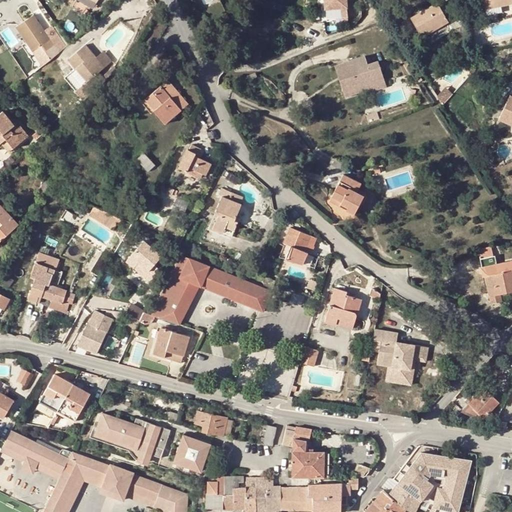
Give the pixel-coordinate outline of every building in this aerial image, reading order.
[(346,0),(324,0),(325,8),(347,7),(346,0)] [(511,0),(484,0),(486,9),(500,6),(511,2),(511,0)] [(437,3),(412,18),(422,37),(448,22),(437,3)] [(500,6),(486,9),(488,15),(502,12),(500,6)] [(32,17),(15,29),(26,45),(32,54),(41,48),(50,60),(58,53),(50,41),(43,32),(32,17)] [(50,41),(58,53),(64,48),(49,27),(43,32),(50,41)] [(32,54),(26,45),(21,47),(33,64),(32,70),(34,73),(50,60),(41,48),(32,54)] [(68,60),(76,68),(87,83),(98,74),(104,69),(85,46),(68,60)] [(366,55),(341,63),(344,73),(346,72),(348,76),(340,81),(345,96),(366,89),(365,87),(384,81),(378,60),(368,63),(366,55)] [(341,63),(335,65),(340,81),(348,76),(346,72),(344,73),(341,63)] [(87,83),(76,68),(64,78),(82,101),(104,82),(98,74),(87,83)] [(105,75),(108,78),(116,71),(114,69),(105,75)] [(168,80),(161,86),(182,110),(188,105),(168,80)] [(384,81),(365,87),(366,89),(367,92),(386,86),(384,81)] [(154,111),(165,124),(182,110),(161,86),(146,99),(154,109),(154,111)] [(446,87),(438,96),(441,100),(443,104),(453,94),(446,87)] [(511,98),(509,98),(500,118),(505,120),(504,123),(511,127),(511,98)] [(11,129),(14,126),(3,111),(0,113),(0,143),(6,139),(13,149),(28,137),(20,128),(17,130),(14,133),(11,129)] [(497,122),(493,121),(490,134),(497,136),(500,128),(496,127),(497,122)] [(6,139),(0,143),(8,153),(13,149),(6,139)] [(35,150),(42,157),(54,146),(48,139),(35,150)] [(211,164),(200,158),(194,155),(197,149),(198,148),(192,144),(189,149),(187,150),(179,167),(187,171),(188,167),(205,175),(211,164)] [(203,152),(197,149),(194,155),(200,158),(203,152)] [(136,160),(148,172),(155,165),(144,153),(136,160)] [(233,174),(229,180),(237,184),(240,178),(233,174)] [(344,174),(340,180),(350,186),(354,179),(344,174)] [(37,196),(43,199),(52,182),(46,178),(37,196)] [(342,201),(340,205),(354,213),(364,196),(349,188),(350,186),(340,180),(333,196),(342,201)] [(222,197),(215,213),(218,214),(213,228),(232,235),(238,222),(235,220),(241,205),(240,204),(229,200),(232,192),(222,188),(218,196),(222,197)] [(243,197),(232,192),(229,200),(240,204),(243,197)] [(330,201),(340,205),(342,201),(333,196),(330,201)] [(177,198),(171,212),(182,218),(188,204),(177,198)] [(0,223),(1,225),(0,225),(0,241),(18,224),(0,204),(0,223)] [(123,219),(95,207),(90,216),(110,229),(111,227),(114,229),(117,224),(119,225),(123,219)] [(215,213),(209,229),(212,230),(213,228),(218,214),(215,213)] [(111,227),(110,229),(115,232),(119,225),(117,224),(114,229),(111,227)] [(291,245),(306,251),(312,235),(290,227),(284,243),(291,245)] [(213,228),(212,230),(231,238),(232,235),(213,228)] [(318,237),(312,235),(306,251),(309,252),(312,253),(318,237)] [(139,262),(149,270),(161,256),(154,249),(144,241),(126,262),(134,268),(139,262)] [(309,252),(306,251),(291,245),(285,259),(305,264),(309,252)] [(156,247),(154,249),(161,256),(164,253),(156,247)] [(491,258),(489,248),(480,250),(482,260),(491,258)] [(493,248),(489,248),(491,258),(482,260),(484,267),(496,265),(493,248)] [(46,284),(57,288),(62,273),(56,270),(59,260),(39,253),(30,277),(35,278),(29,299),(40,303),(46,284)] [(182,257),(159,318),(185,327),(200,287),(265,311),(272,291),(182,257)] [(511,261),(496,265),(484,267),(482,268),(485,284),(488,284),(490,297),(500,294),(511,292),(511,261)] [(139,262),(134,268),(144,277),(149,270),(139,262)] [(66,291),(57,288),(46,284),(40,303),(50,306),(52,300),(62,304),(66,291)] [(335,288),(326,321),(336,324),(336,322),(338,318),(354,322),(361,298),(346,293),(347,291),(335,288)] [(369,300),(379,305),(381,296),(373,293),(371,294),(369,297),(369,300)] [(8,299),(3,296),(0,294),(0,308),(3,310),(8,299)] [(52,300),(50,306),(61,309),(62,304),(52,300)] [(95,313),(91,322),(107,329),(112,319),(100,313),(100,315),(95,313)] [(141,320),(135,316),(128,329),(134,333),(141,320)] [(338,318),(336,322),(353,327),(354,322),(338,318)] [(90,349),(97,352),(107,332),(88,323),(87,326),(78,345),(90,350),(90,349)] [(166,351),(182,356),(189,336),(162,328),(154,353),(164,356),(166,351)] [(119,331),(118,335),(123,337),(129,339),(130,336),(119,331)] [(129,339),(123,337),(118,349),(124,352),(130,340),(129,339)] [(373,343),(363,341),(362,352),(371,353),(373,343)] [(374,376),(385,377),(389,378),(388,386),(406,388),(410,369),(424,371),(425,359),(407,357),(407,359),(403,359),(402,360),(389,358),(391,345),(373,342),(373,343),(371,353),(369,362),(375,363),(374,376)] [(407,359),(407,357),(394,354),(395,345),(391,345),(389,358),(402,360),(403,359),(407,359)] [(320,350),(305,346),(301,358),(300,362),(315,366),(320,350)] [(166,351),(164,356),(181,361),(182,356),(166,351)] [(24,384),(31,372),(23,368),(16,380),(24,384)] [(389,378),(385,377),(382,392),(408,396),(412,372),(423,374),(424,371),(410,369),(406,388),(388,386),(389,378)] [(55,375),(40,400),(75,420),(89,394),(73,385),(55,375)] [(0,392),(5,396),(9,389),(0,383),(0,392)] [(498,402),(497,401),(493,397),(483,388),(461,411),(480,420),(483,417),(484,417),(498,402)] [(0,415),(3,418),(13,401),(5,396),(0,392),(0,415)] [(75,420),(40,400),(39,403),(57,413),(73,423),(75,420)] [(461,408),(455,403),(447,411),(453,416),(461,408)] [(102,412),(93,435),(142,453),(152,457),(160,459),(169,430),(134,418),(133,423),(102,412)] [(203,432),(223,436),(226,419),(226,418),(198,412),(196,423),(203,425),(203,432)] [(226,419),(223,436),(229,437),(232,420),(226,419)] [(264,444),(272,446),(276,426),(267,423),(265,438),(264,444)] [(295,431),(285,429),(282,445),(293,447),(293,476),(308,476),(323,476),(323,452),(304,452),(305,440),(308,441),(311,430),(296,427),(295,431)] [(12,430),(4,445),(61,474),(72,452),(64,450),(61,451),(58,453),(37,442),(12,430)] [(210,442),(182,434),(175,460),(182,462),(185,466),(186,463),(191,465),(190,467),(195,467),(202,469),(210,442)] [(38,440),(37,442),(58,453),(61,451),(38,440)] [(4,445),(1,449),(24,460),(22,465),(32,470),(35,466),(59,478),(61,474),(4,445)] [(59,478),(42,511),(43,511),(61,511),(79,476),(74,473),(78,465),(86,469),(92,459),(72,452),(61,474),(59,478)] [(152,457),(142,453),(139,460),(149,463),(152,457)] [(398,483),(389,494),(402,505),(407,508),(413,511),(414,511),(420,502),(418,500),(422,496),(434,500),(432,506),(429,511),(460,511),(472,461),(422,454),(411,468),(406,464),(403,468),(407,472),(398,483)] [(79,476),(61,511),(67,511),(83,480),(102,487),(111,465),(92,459),(86,469),(78,465),(74,473),(79,476)] [(185,511),(187,493),(132,473),(132,472),(111,464),(111,465),(102,487),(124,495),(126,489),(150,498),(156,500),(158,496),(168,500),(170,502),(170,504),(169,511),(185,511)] [(393,479),(398,483),(407,472),(403,468),(393,479)] [(224,477),(223,494),(223,509),(233,509),(233,477),(224,477)] [(243,477),(233,477),(233,509),(246,510),(246,487),(238,488),(239,483),(243,483),(243,477)] [(217,493),(218,478),(209,478),(207,493),(217,493)] [(246,487),(246,510),(245,511),(255,511),(256,478),(246,478),(246,487)] [(256,478),(255,511),(266,511),(267,481),(267,478),(256,478)] [(349,479),(349,484),(349,489),(357,489),(357,479),(349,479)] [(267,481),(266,511),(281,511),(281,510),(280,488),(280,486),(272,486),(272,481),(267,481)] [(312,497),(313,511),(312,511),(341,511),(341,502),(341,499),(341,495),(341,484),(308,485),(308,487),(308,497),(312,497)] [(349,484),(341,484),(341,495),(346,495),(349,495),(349,489),(349,484)] [(124,495),(102,487),(100,491),(123,499),(124,495)] [(281,510),(288,510),(308,511),(313,511),(312,497),(308,497),(308,487),(280,488),(281,510)] [(126,489),(124,495),(154,506),(156,500),(150,498),(126,489)] [(371,505),(366,511),(367,511),(403,511),(407,508),(402,505),(389,494),(383,490),(374,501),(372,500),(369,503),(371,505)] [(211,508),(223,509),(223,494),(217,493),(207,493),(207,499),(212,499),(211,508)] [(158,496),(156,500),(154,506),(153,508),(163,511),(169,511),(170,504),(170,502),(168,500),(158,496)]
